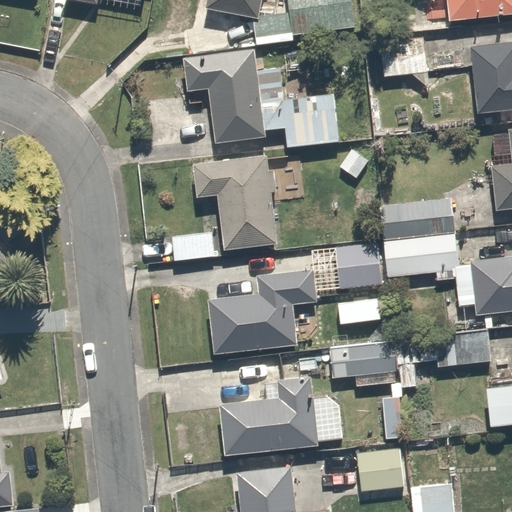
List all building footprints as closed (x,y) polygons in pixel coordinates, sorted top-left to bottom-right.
[(259,19),(263,0),(207,0),(206,8),(259,19)] [(288,0),(290,13),(292,33),(356,26),(353,0),(288,0)] [(511,11),(511,0),(448,0),(451,19),(511,11)] [(429,36),(382,41),(385,72),(432,67),(429,36)] [(479,112),(511,108),(511,41),(472,46),(479,112)] [(256,47),(183,56),(187,89),(209,87),(215,142),(267,135),(256,47)] [(265,158),(196,166),(199,194),(217,192),(224,250),(278,244),(272,193),(277,193),(275,171),(266,172),(265,158)] [(495,209),(511,207),(511,163),(490,167),(495,209)] [(439,280),(457,279),(454,200),(387,204),(390,272),(438,270),(439,280)] [(214,228),(169,232),(171,260),(217,256),(214,228)] [(381,241),(338,245),(342,290),(385,286),(381,241)] [(0,268),(10,261),(0,247),(0,268)] [(476,315),(511,311),(511,256),(472,260),(473,265),(457,267),(461,304),(475,303),(476,315)] [(317,301),(313,270),(257,276),(259,292),(209,298),(215,353),(297,344),(293,303),(317,301)] [(397,337),(399,337),(399,381),(392,382),(392,393),(402,393),(402,387),(415,387),(415,359),(437,358),(437,366),(484,365),(483,324),(396,326),(397,337)] [(390,385),(389,338),(331,339),(332,376),(352,375),(353,385),(390,385)] [(317,446),(311,376),(279,379),(281,397),(221,403),(226,454),(317,446)] [(511,384),(486,388),(490,428),(511,425),(511,384)] [(402,395),(390,395),(384,395),(385,439),(403,439),(402,395)] [(0,505),(14,503),(10,470),(2,471),(0,449),(0,505)] [(401,450),(363,450),(363,489),(401,489),(401,450)] [(297,511),(292,465),(240,472),(244,511),(297,511)] [(452,511),(451,483),(413,485),(414,511),(452,511)]
